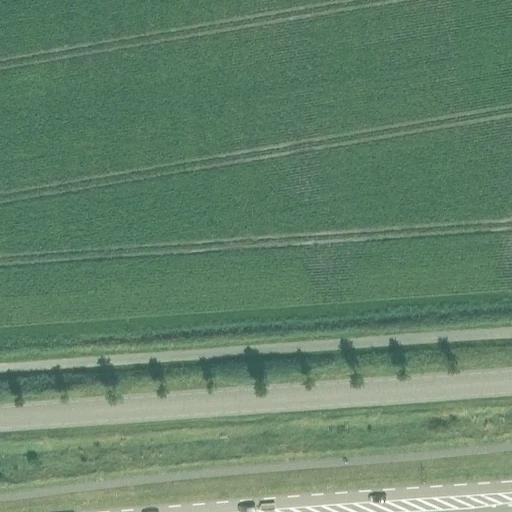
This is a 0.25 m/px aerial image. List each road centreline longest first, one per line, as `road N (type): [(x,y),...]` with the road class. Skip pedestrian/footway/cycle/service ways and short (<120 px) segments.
road 1 (tertiary): [(0,418),(511,377)]
road 2 (unclassified): [(0,368),(511,329)]
road 3 (primary): [(215,511),(511,498)]
